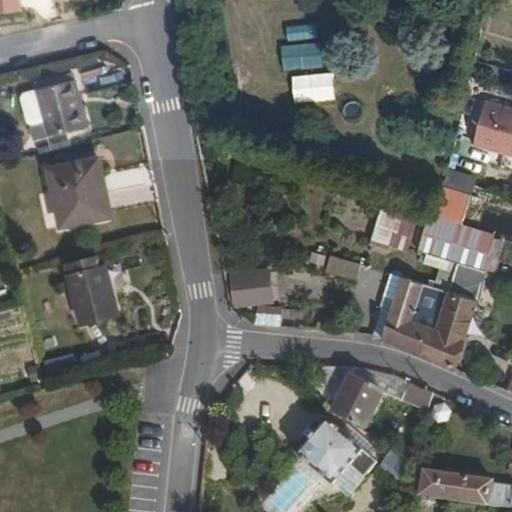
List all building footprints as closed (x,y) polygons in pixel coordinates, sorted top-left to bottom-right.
[(19,0),(0,0),(0,11),(21,9),(19,0)] [(290,39),(318,37),(317,24),(289,27),(290,39)] [(322,42),(283,42),(283,68),(322,68),(322,42)] [(294,100),(334,99),(333,72),(293,73),(294,100)] [(488,95),(474,144),(511,155),(511,89),(471,79),(468,89),(488,95)] [(87,126),(75,81),(24,95),(22,97),(27,120),(34,125),(46,123),(49,135),(87,126)] [(62,227),(104,218),(99,195),(106,193),(99,159),(51,169),(62,227)] [(421,252),(457,263),(488,273),(496,276),(511,215),(511,199),(503,196),(494,237),(461,228),(467,202),(465,196),(443,188),(433,218),(429,217),(418,250),(421,252)] [(99,195),(104,218),(111,217),(106,193),(99,195)] [(53,199),(42,200),(45,230),(57,229),(53,199)] [(417,221),(382,209),(371,240),(407,252),(417,221)] [(100,268),(97,257),(67,265),(84,324),(118,314),(105,267),(100,268)] [(355,281),(359,266),(331,257),(326,272),(355,281)] [(488,273),(457,263),(448,292),(478,304),(480,305),(488,273)] [(266,271),(229,279),(235,309),(272,302),(266,271)] [(436,331),(448,292),(428,284),(390,274),(385,292),(396,296),(382,340),(421,357),(428,329),(436,331)] [(396,296),(385,292),(371,336),(382,340),(396,296)] [(478,304),(448,292),(436,331),(428,329),(421,357),(456,372),(478,304)] [(257,306),(256,322),(282,324),(283,308),(257,306)] [(321,399),(337,367),(316,367),(310,382),(321,399)] [(384,394),(394,376),(365,369),(337,367),(321,399),(334,415),(355,429),(357,427),(360,429),(361,427),(367,430),(384,394)] [(400,401),(408,383),(394,376),(384,394),(399,403),(400,401)] [(408,383),(400,401),(419,410),(417,416),(424,420),(432,395),(408,383)] [(347,469),(362,481),(375,467),(344,439),(329,426),(304,456),(336,484),(347,469)] [(344,439),(375,467),(380,460),(350,432),(344,439)] [(410,464),(390,451),(383,462),(377,472),(403,490),(410,464)] [(350,496),(362,481),(347,469),(336,484),(350,496)] [(494,483),(454,477),(426,472),(422,497),(448,501),(511,510),(511,487),(494,485),(494,483)]
